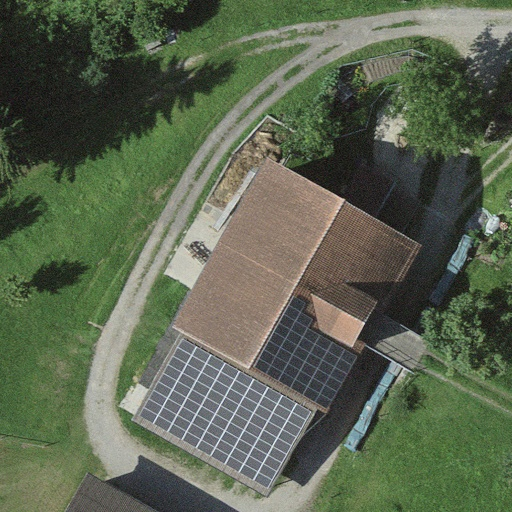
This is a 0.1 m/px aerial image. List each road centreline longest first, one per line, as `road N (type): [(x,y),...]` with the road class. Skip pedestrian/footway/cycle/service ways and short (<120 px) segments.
road 1 (track): [(511,405),(398,344),(300,494),(276,511),(239,506),(145,456),(120,423),(115,371),(129,326),(196,195),(248,122),(383,29)]
road 2 (track): [(511,26),(456,22),(258,48),(0,152)]
road 3 (track): [(398,344),(489,91),(483,55),(456,22)]
